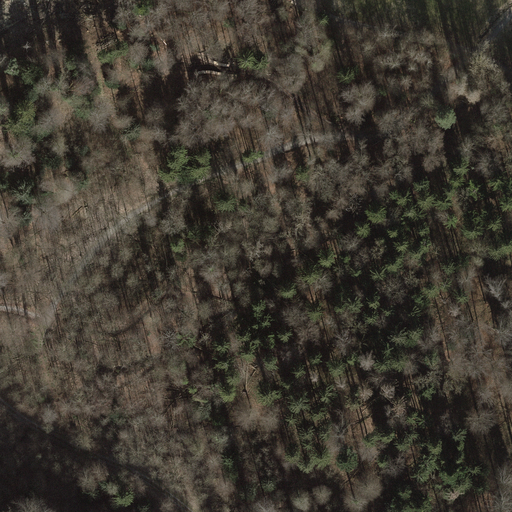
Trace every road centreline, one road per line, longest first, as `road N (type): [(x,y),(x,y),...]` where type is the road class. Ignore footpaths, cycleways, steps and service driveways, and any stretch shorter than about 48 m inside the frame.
road 1 (track): [(511,14),(393,128),(281,147),(133,213),(96,245),(47,319)]
road 2 (track): [(511,74),(455,45),(337,18),(296,0)]
road 3 (track): [(0,401),(65,442),(135,472),(189,511)]
road 4 (track): [(120,466),(52,398),(40,352),(47,319)]
road 5 (track): [(348,136),(269,79),(216,72)]
